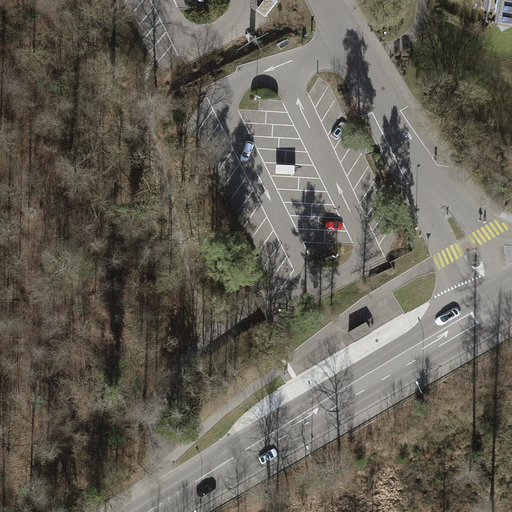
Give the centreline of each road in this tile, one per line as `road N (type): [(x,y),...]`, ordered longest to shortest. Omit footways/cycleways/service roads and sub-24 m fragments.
road 1 (secondary): [(498,304),(154,511)]
road 2 (residential): [(326,0),(444,208)]
